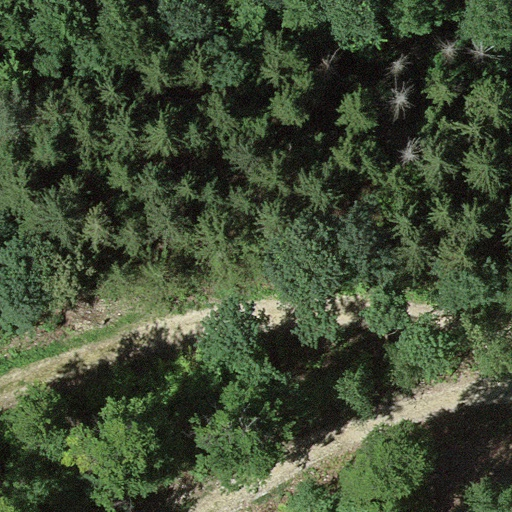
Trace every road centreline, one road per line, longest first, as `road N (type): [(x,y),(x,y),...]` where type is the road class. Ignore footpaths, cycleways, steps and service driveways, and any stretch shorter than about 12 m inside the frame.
road 1 (track): [(511,323),(213,311),(0,375)]
road 2 (track): [(252,511),(511,381)]
